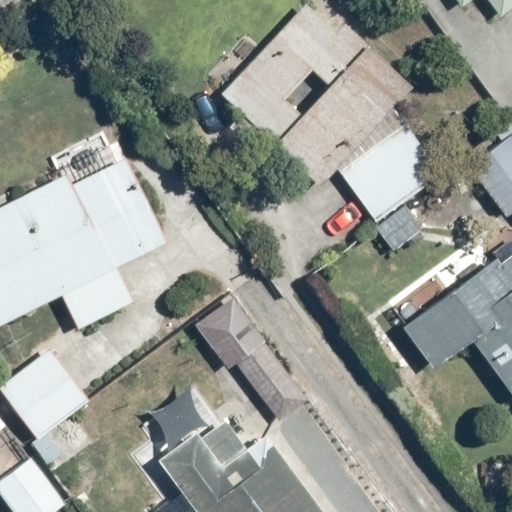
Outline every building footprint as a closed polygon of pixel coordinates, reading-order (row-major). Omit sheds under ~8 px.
[(0,0),(0,20),(23,2),(21,0),(0,0)] [(511,0),(455,0),(459,6),(467,0),(484,0),(498,16),(511,5),(511,0)] [(411,86),(341,22),(334,31),(305,5),(223,92),(241,110),(229,127),(311,196),(335,169),(373,224),(439,177),(390,109),(411,86)] [(511,138),(509,134),(468,161),(503,214),(511,208),(511,138)] [(165,243),(122,159),(70,186),(63,175),(0,203),(0,320),(58,295),(77,329),(133,302),(116,268),(165,243)] [(511,248),(399,326),(432,367),(470,342),(511,398),(511,248)] [(309,396),(267,338),(237,297),(197,326),(227,367),(235,362),(277,420),(309,396)] [(88,400),(48,346),(0,382),(0,387),(37,438),(88,400)] [(221,416),(156,458),(195,511),(321,511),(272,444),(253,458),(221,416)] [(50,511),(64,503),(28,453),(0,473),(0,491),(14,511),(50,511)]
